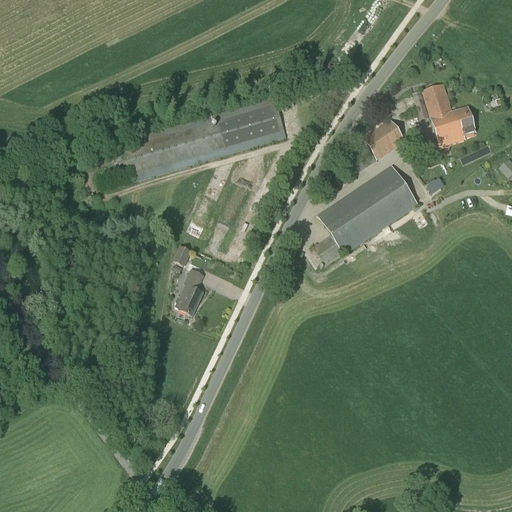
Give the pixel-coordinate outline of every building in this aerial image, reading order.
[(422,94),(439,150),(464,142),(463,138),(475,135),(467,109),(451,114),(442,87),(422,94)] [(413,97),(421,122),(428,120),(420,95),(413,97)] [(121,142),(124,150),(131,176),(134,184),(286,141),(275,107),(273,99),(121,142)] [(404,144),(388,122),(362,142),(376,162),(404,144)] [(117,132),(89,146),(93,155),(121,142),(117,132)] [(337,171),(346,183),(375,164),(365,151),(337,171)] [(511,165),(509,162),(498,172),(507,182),(511,177),(511,165)] [(416,205),(390,168),(317,218),(330,238),(311,250),(323,268),(416,205)] [(438,181),(426,189),(431,196),(443,188),(438,181)] [(183,270),(191,254),(179,248),(172,264),(183,270)] [(172,272),(179,276),(181,270),(174,267),(172,272)] [(184,287),(178,299),(177,299),(174,305),(176,306),(174,309),(178,311),(178,312),(191,319),(203,296),(196,293),(204,278),(191,272),(183,286),(184,287)]
